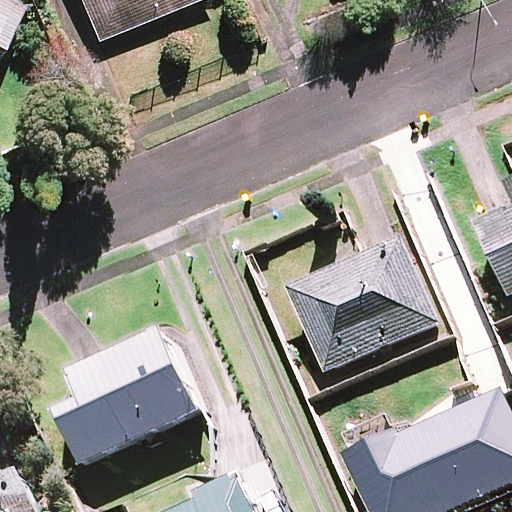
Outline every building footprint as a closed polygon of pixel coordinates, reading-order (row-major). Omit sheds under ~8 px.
[(0,0),(0,36),(18,0),(0,0)] [(168,0),(86,0),(100,30),(168,0)] [(511,209),(485,220),(511,288),(511,209)] [(442,328),(409,243),(297,287),(331,372),(442,328)] [(210,410),(175,328),(83,368),(98,402),(65,416),(86,464),(210,410)] [(0,511),(48,511),(29,467),(0,479),(0,511)] [(270,511),(255,475),(166,511),(270,511)]
